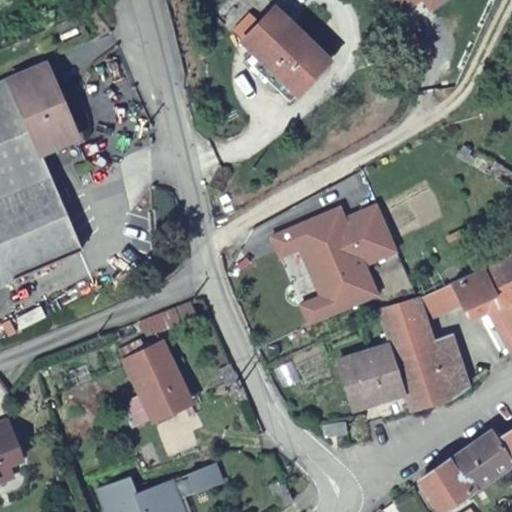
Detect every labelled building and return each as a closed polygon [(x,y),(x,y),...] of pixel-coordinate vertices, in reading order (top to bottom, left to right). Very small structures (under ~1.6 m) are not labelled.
[(384,0),(393,14),(414,0),(423,0),(427,5),(435,0),(384,0)] [(273,7),(240,41),(258,59),(252,66),(287,101),(328,61),(273,7)] [(46,84),(11,99),(41,171),(77,158),(46,84)] [(0,186),(41,171),(11,99),(0,103),(0,186)] [(0,295),(78,264),(41,171),(0,186),(0,295)] [(316,296),(323,314),(373,292),(361,264),(392,250),(374,204),(341,218),(338,213),(322,220),(320,215),(287,229),(295,248),(299,246),(321,294),(316,296)] [(336,207),(320,215),(322,220),(338,213),(336,207)] [(295,248),(287,229),(269,237),(277,256),(295,248)] [(511,251),(446,280),(456,304),(459,310),(462,309),(468,321),(491,310),(511,300),(511,251)] [(456,304),(446,280),(409,296),(419,320),(456,304)] [(323,314),(316,296),(298,304),(306,322),(323,314)] [(419,320),(409,296),(373,311),(385,342),(404,393),(410,408),(449,398),(432,354),(419,320)] [(511,300),(491,310),(483,314),(489,321),(505,357),(510,353),(511,351),(511,300)] [(404,393),(385,342),(335,360),(351,404),(378,395),(381,401),(404,393)] [(432,354),(449,398),(474,380),(462,345),(432,354)] [(129,363),(151,425),(189,412),(168,351),(129,363)] [(438,511),(439,511),(511,462),(511,459),(497,437),(491,427),(418,479),(438,511)] [(511,459),(511,427),(497,437),(511,459)] [(0,491),(14,486),(7,468),(21,463),(10,433),(0,436),(0,491)] [(215,465),(188,475),(195,493),(222,483),(215,465)] [(129,477),(97,489),(106,511),(183,511),(172,481),(135,494),(129,477)] [(277,478),(263,484),(274,508),(290,497),(281,489),(277,478)]
